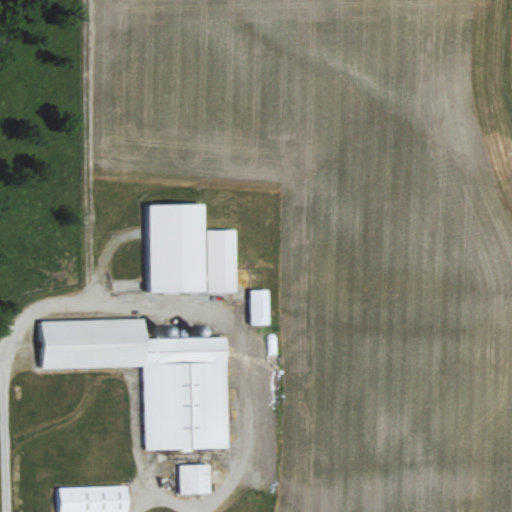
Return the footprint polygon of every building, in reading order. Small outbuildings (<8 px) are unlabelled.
[(149,290),(235,288),(234,226),(203,227),(203,200),(148,201),(149,290)] [(267,286),(248,287),(249,322),(268,322),(267,286)] [(142,363),(143,447),(227,446),(224,334),(144,336),(144,315),(41,318),(42,365),(142,363)] [(176,462),(177,491),(209,490),(208,461),(176,462)] [(55,511),(127,511),(127,483),(54,484),(55,511)]
